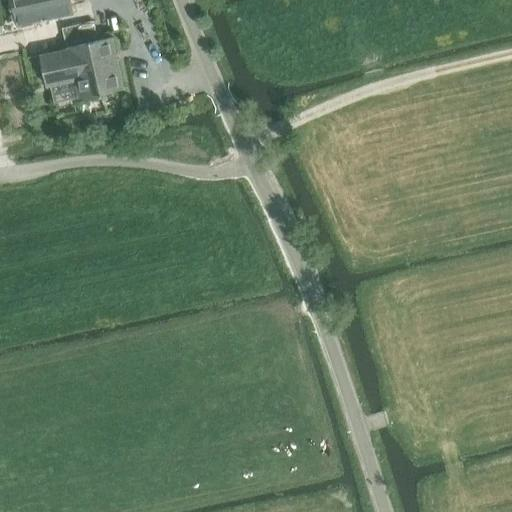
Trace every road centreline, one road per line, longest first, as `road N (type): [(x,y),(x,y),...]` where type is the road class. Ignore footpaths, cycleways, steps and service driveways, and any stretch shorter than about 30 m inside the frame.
road 1 (tertiary): [(382,511),(323,321),(247,149)]
road 2 (track): [(247,149),(262,135),(368,91),(511,55)]
road 3 (unclassified): [(0,183),(82,166),(216,173),(235,167),(247,149)]
road 4 (tertiary): [(247,149),(182,0)]
